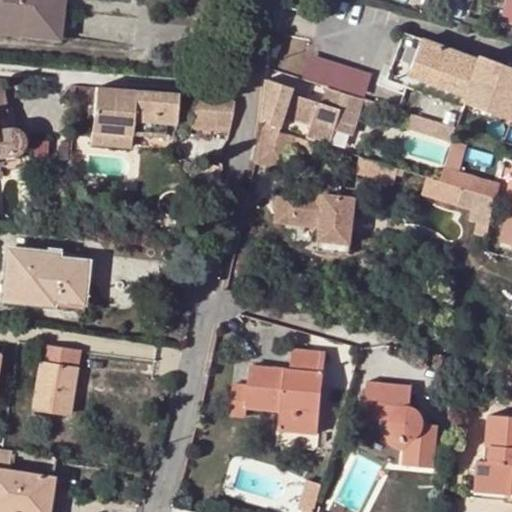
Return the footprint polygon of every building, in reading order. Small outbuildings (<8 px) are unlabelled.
[(0,0),(0,29),(58,37),(62,0),(0,0)] [(511,0),(509,0),(503,21),(511,23),(511,0)] [(406,33),(390,78),(464,104),(467,96),(410,77),(423,39),(406,33)] [(511,69),(423,39),(410,77),(467,96),(464,104),(511,120),(511,69)] [(5,79),(0,79),(0,155),(15,154),(16,154),(19,152),(22,150),(24,148),(26,144),(26,141),(26,137),(25,134),(23,131),(20,129),(17,127),(14,126),(10,126),(5,79)] [(336,129),(351,134),(363,97),(330,87),(325,103),(294,93),(296,90),(266,81),(261,121),(283,128),(287,116),(312,124),(308,136),(331,144),(336,129)] [(96,87),(92,135),(134,138),(134,134),(135,129),(166,131),(166,122),(167,114),(177,114),(179,97),(179,92),(96,87)] [(233,98),(195,95),(195,99),(193,124),(228,128),(233,98)] [(176,122),(177,114),(167,114),(166,122),(176,122)] [(455,143),(460,129),(440,123),(435,137),(455,143)] [(264,125),(254,160),(283,169),(293,135),(264,125)] [(133,146),(134,138),(92,135),(92,143),(133,146)] [(500,187),(447,169),(442,183),(490,199),(495,201),(500,187)] [(318,176),(316,193),(311,193),(283,189),(278,222),(323,228),(322,241),(354,246),(360,199),(343,197),(344,179),(318,176)] [(511,207),(502,242),(511,244),(511,207)] [(484,237),(486,226),(476,223),(474,234),(484,237)] [(353,255),(354,246),(322,241),(321,250),(353,255)] [(59,258),(59,252),(8,248),(2,299),(55,305),(55,299),(85,302),(88,261),(59,258)] [(44,346),(35,406),(70,412),(80,352),(44,346)] [(0,347),(0,396),(8,397),(12,348),(0,347)] [(250,385),(235,383),(232,413),(247,415),(247,406),(282,409),(295,410),(294,430),(318,433),(325,352),(294,349),(292,369),(252,365),(250,385)] [(412,384),(367,379),(363,419),(378,421),(388,423),(390,427),(392,432),(396,436),(400,440),(404,442),(403,453),(403,464),(436,467),(439,424),(427,423),(425,419),(423,414),(419,410),(415,406),(410,403),(412,384)] [(294,430),(295,410),(282,409),(279,429),(294,430)] [(478,460),(476,483),(511,485),(511,417),(489,415),(485,461),(478,460)] [(53,477),(9,470),(11,449),(0,447),(0,491),(50,498),(53,477)] [(304,511),(307,511),(314,511),(322,485),(308,481),(299,510),(304,511)] [(475,492),(511,494),(511,485),(476,483),(475,492)] [(47,511),(50,498),(0,491),(0,510),(12,511),(47,511)]
